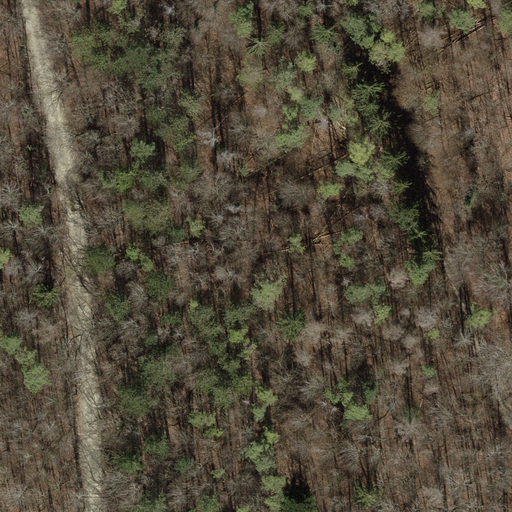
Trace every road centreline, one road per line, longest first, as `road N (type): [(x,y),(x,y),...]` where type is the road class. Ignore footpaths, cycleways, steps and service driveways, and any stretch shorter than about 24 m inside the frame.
road 1 (track): [(30,0),(81,260),(107,507)]
road 2 (track): [(511,410),(339,0)]
